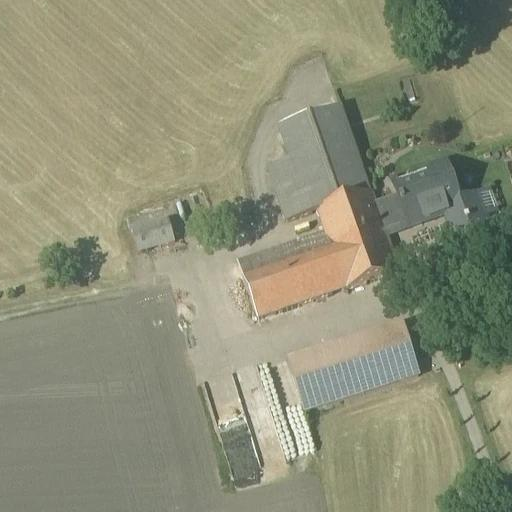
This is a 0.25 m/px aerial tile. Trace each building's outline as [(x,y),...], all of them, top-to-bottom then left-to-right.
[(340,115),(280,135),(290,166),(268,173),(287,227),(318,217),(369,200),(340,115)] [(430,185),(396,197),(394,190),(393,190),(397,203),(405,226),(408,234),(427,227),(426,226),(459,214),(460,216),(461,215),(446,171),(428,178),(430,185)] [(369,200),(318,217),(326,240),(347,296),(398,279),(382,233),(374,211),(369,200)] [(397,203),(374,211),(382,233),(405,226),(397,203)] [(168,224),(132,234),(138,257),(174,246),(168,224)] [(326,240),(238,269),(257,325),(347,296),(326,240)] [(406,343),(292,380),(303,418),(418,381),(406,343)]
